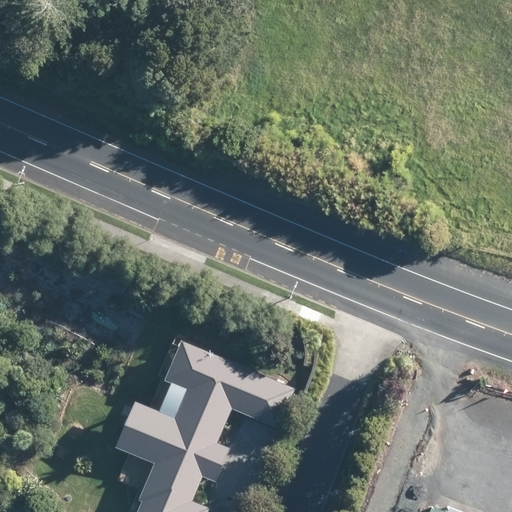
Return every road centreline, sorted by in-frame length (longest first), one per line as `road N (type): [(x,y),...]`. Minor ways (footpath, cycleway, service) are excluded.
road 1 (secondary): [(379,287),(0,123)]
road 2 (residential): [(295,511),(379,287)]
road 3 (secondary): [(511,335),(379,287)]
